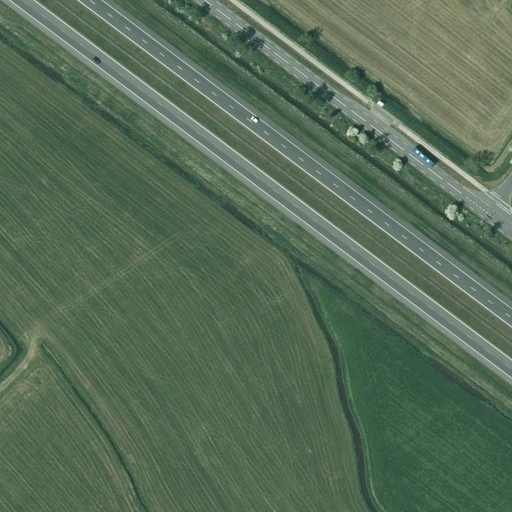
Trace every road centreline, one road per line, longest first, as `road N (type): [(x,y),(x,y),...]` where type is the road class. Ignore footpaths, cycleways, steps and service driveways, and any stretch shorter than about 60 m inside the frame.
road 1 (motorway): [(16,0),(511,372)]
road 2 (motorway): [(511,321),(83,0)]
road 3 (tertiary): [(489,215),(200,0)]
